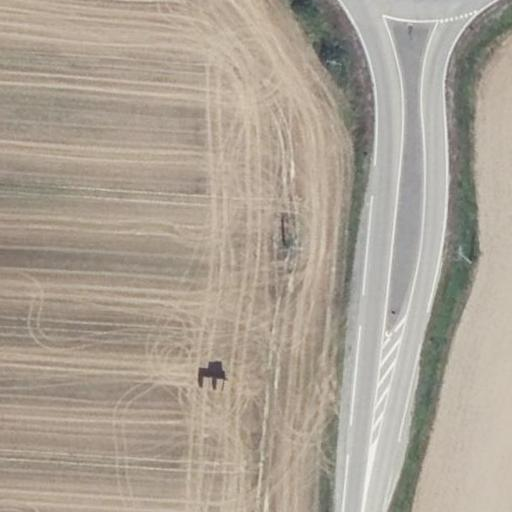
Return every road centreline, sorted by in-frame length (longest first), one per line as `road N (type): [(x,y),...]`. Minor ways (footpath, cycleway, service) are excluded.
road 1 (tertiary): [(368,511),(432,251),(432,89),(466,0)]
road 2 (tertiary): [(360,0),(379,46),(389,107),(362,511)]
